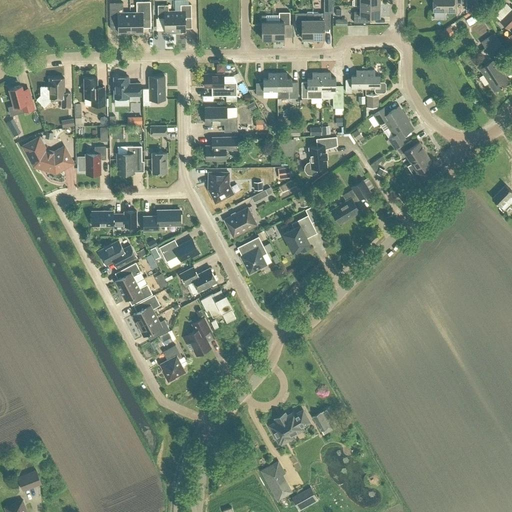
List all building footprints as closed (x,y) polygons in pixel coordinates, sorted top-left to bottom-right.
[(456,11),(456,2),(462,2),(461,0),(432,0),(433,11),(446,11),(456,11)] [(136,11),(130,12),(131,33),(143,33),(143,18),(150,18),(150,1),(136,1),(136,11)] [(123,2),(109,2),(110,18),(118,18),(118,33),(131,33),(130,12),(123,12),(123,2)] [(168,4),(157,5),(158,18),(164,18),(164,31),(168,31),(168,32),(175,32),(174,10),(168,10),(168,4)] [(185,30),(185,17),(191,17),(191,4),(180,4),(180,10),(174,10),(175,32),(182,32),(182,30),(185,30)] [(354,11),(354,22),(366,22),(366,16),(379,16),(379,5),(360,5),(360,11),(354,11)] [(509,28),(511,30),(511,32),(509,36),(511,38),(511,8),(500,20),(509,29),(509,28)] [(272,21),(273,38),(284,38),(284,24),(290,23),(289,11),(278,12),(278,21),(272,21)] [(313,38),(313,19),(312,12),(295,13),(295,25),(301,24),(301,38),(313,38)] [(312,12),(313,19),(313,38),(324,38),(324,24),(330,24),(330,12),(312,12)] [(266,14),(261,14),(262,39),(273,38),(272,21),(266,21),(266,14)] [(498,37),(484,46),(491,56),(505,47),(498,37)] [(494,58),(479,68),(494,91),(506,83),(509,81),(494,58)] [(225,63),(216,63),(217,72),(225,72),(225,63)] [(365,70),(356,70),(356,75),(351,75),(351,79),(345,79),(345,91),(351,91),(351,87),(365,87),(365,70)] [(365,70),(365,87),(374,87),(374,90),(376,92),(384,92),(385,90),(385,83),(384,82),(380,82),(380,75),(374,75),(374,70),(365,70)] [(286,72),(277,73),(277,90),(277,98),(297,97),(297,81),(292,81),(292,78),(286,78),(286,72)] [(321,97),(321,89),(321,72),(312,72),(312,77),(307,77),(307,81),(301,81),(301,93),(301,97),(321,97)] [(321,72),(321,89),(321,97),(333,97),(333,107),(343,107),(343,85),(336,85),(336,77),(330,77),(330,72),(321,72)] [(223,73),(204,73),(204,87),(221,86),(221,95),(236,95),(236,82),(223,82),(223,73)] [(268,73),(268,78),(263,78),(263,82),(256,82),(256,94),(263,94),(263,90),(277,90),(277,73),(268,73)] [(149,88),(142,88),(143,105),(150,104),(150,99),(165,99),(165,75),(149,76),(149,88)] [(113,76),(114,97),(129,97),(129,95),(140,95),(140,82),(129,83),(129,76),(113,76)] [(49,77),(49,86),(40,86),(40,94),(36,98),(41,103),(40,103),(44,107),(50,100),(50,97),(61,97),(62,106),(71,106),(70,92),(64,92),(64,77),(49,77)] [(97,77),(84,77),(84,96),(91,96),(91,104),(105,104),(104,86),(97,86),(97,77)] [(21,85),(9,88),(14,106),(21,104),(23,111),(34,108),(31,96),(25,98),(21,85)] [(378,94),(366,94),(366,106),(378,106),(378,94)] [(253,101),(248,104),(251,110),(257,107),(253,101)] [(384,107),(373,113),(379,123),(384,120),(389,128),(406,117),(399,105),(388,112),(384,107)] [(226,106),(205,106),(205,123),(224,123),(224,131),(237,131),(237,117),(226,117),(226,106)] [(406,117),(389,128),(394,135),(388,138),(395,148),(406,141),(402,135),(413,128),(406,117)] [(11,119),(6,122),(12,133),(18,129),(11,119)] [(150,125),(150,135),(167,135),(166,125),(150,125)] [(330,126),(322,126),(322,134),(330,134),(330,126)] [(111,127),(112,139),(124,138),(124,127),(111,127)] [(356,130),(352,133),(356,140),(361,137),(356,130)] [(205,144),(206,160),(226,159),(225,148),(236,147),(236,136),(222,136),(210,136),(210,144),(205,144)] [(325,149),(337,145),(336,136),(316,138),(317,146),(309,147),(310,161),(307,162),(304,165),(304,168),(304,171),(306,173),(308,174),(311,175),(314,174),(316,172),(318,169),(317,167),(327,166),(325,149)] [(34,165),(55,171),(73,162),(64,147),(54,152),(43,149),(37,138),(24,145),(34,165)] [(281,138),(281,154),(293,154),(293,138),(281,138)] [(411,139),(397,148),(401,153),(404,151),(411,161),(426,152),(419,141),(414,144),(411,139)] [(511,150),(508,144),(499,150),(505,159),(511,154),(511,150)] [(118,153),(118,173),(133,172),(133,161),(142,161),(141,145),(126,145),(127,152),(118,153)] [(86,170),(86,173),(100,173),(100,159),(106,158),(106,146),(94,146),(94,153),(86,153),(86,157),(78,157),(78,170),(86,170)] [(167,152),(152,152),(152,172),(167,172),(167,152)] [(426,152),(411,161),(417,172),(412,175),(417,183),(430,175),(425,167),(432,162),(426,152)] [(228,184),(228,172),(209,171),(208,188),(215,202),(233,192),(228,184)] [(367,194),(371,191),(363,179),(359,181),(351,186),(353,188),(342,194),(346,200),(331,209),(339,223),(359,211),(354,202),(367,194)] [(262,181),(254,182),(254,190),(262,189),(262,181)] [(511,191),(505,184),(492,197),(499,205),(498,206),(502,210),(511,199),(511,197),(510,196),(511,193),(511,191)] [(266,188),(251,195),(253,200),(269,193),(266,188)] [(406,196),(402,201),(406,205),(411,201),(406,196)] [(248,207),(224,219),(233,236),(257,224),(248,207)] [(167,209),(157,209),(157,215),(143,215),(144,230),(158,230),(158,225),(172,225),(172,224),(180,224),(180,209),(167,209)] [(113,210),(92,210),(92,225),(113,225),(113,223),(124,223),(124,225),(137,225),(136,210),(124,210),(124,213),(113,213),(113,210)] [(291,222),(294,227),(283,233),(293,251),(302,246),(303,249),(309,246),(307,243),(309,242),(304,234),(315,228),(308,214),(291,222)] [(244,243),(249,251),(240,255),(249,273),(267,264),(262,255),(267,252),(258,236),(244,243)] [(191,257),(199,253),(192,238),(178,245),(174,239),(163,244),(159,246),(167,261),(178,255),(181,260),(190,255),(191,257)] [(98,250),(106,264),(113,260),(116,267),(136,256),(130,244),(123,248),(118,239),(98,250)] [(155,239),(148,242),(151,248),(158,245),(155,239)] [(143,248),(136,252),(139,257),(146,253),(143,248)] [(151,253),(145,256),(149,262),(154,260),(151,253)] [(115,272),(118,278),(114,280),(120,290),(136,281),(133,276),(141,272),(135,261),(115,272)] [(197,273),(193,266),(180,273),(186,284),(193,281),(198,291),(217,281),(210,267),(197,273)] [(154,276),(158,284),(164,281),(161,273),(154,276)] [(136,281),(120,290),(125,300),(128,298),(131,304),(152,293),(147,283),(139,287),(136,281)] [(212,293),(200,299),(204,306),(206,305),(213,317),(222,312),(226,322),(235,317),(230,307),(232,307),(225,294),(215,299),(212,293)] [(154,294),(133,305),(137,311),(132,314),(138,325),(156,315),(152,309),(160,304),(154,294)] [(156,315),(138,325),(143,335),(152,331),(155,336),(169,329),(164,319),(159,322),(156,315)] [(196,354),(211,347),(203,333),(210,329),(203,317),(192,323),(196,330),(182,337),(186,344),(190,342),(196,354)] [(175,340),(171,332),(160,338),(165,346),(175,340)] [(163,351),(167,359),(160,363),(163,369),(162,370),(168,381),(175,377),(175,376),(185,371),(178,359),(182,357),(175,344),(163,351)] [(309,421),(303,409),(295,414),(294,412),(286,416),(285,412),(275,418),(277,421),(270,425),(279,441),(280,441),(281,442),(291,437),(290,435),(303,428),(301,426),(309,421)] [(325,421),(320,412),(314,416),(318,425),(325,421)] [(281,475),(276,467),(264,473),(274,491),(279,489),(273,479),(281,475)] [(17,476),(23,490),(42,483),(37,468),(17,476)] [(310,487),(292,497),(299,510),(318,500),(310,487)] [(27,511),(22,499),(4,506),(5,511),(27,511)]
